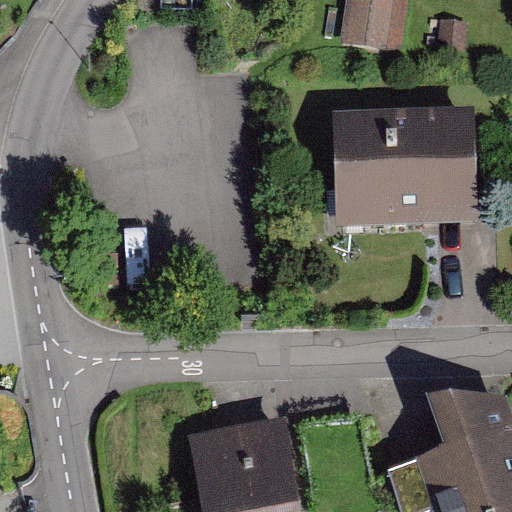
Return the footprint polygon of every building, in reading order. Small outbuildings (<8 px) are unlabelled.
[(395,0),(348,0),(342,45),(389,51),(395,0)] [(470,25),(442,22),(439,51),(468,54),(470,25)] [(476,107),(334,111),(338,226),(480,222),(476,107)] [(511,511),(511,398),(511,395),(430,391),(448,442),(383,466),(399,511),(511,511)] [(301,511),(286,419),(189,435),(202,511),(301,511)]
